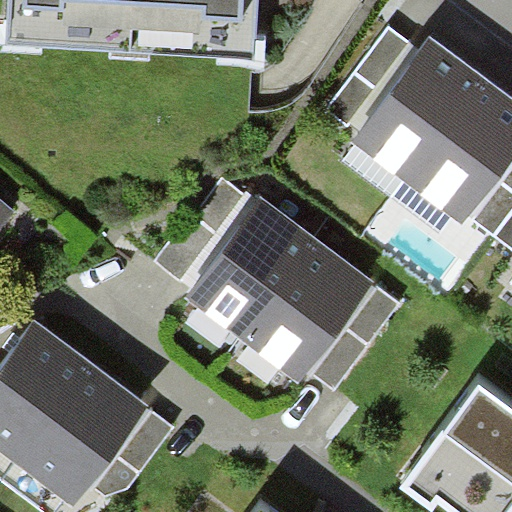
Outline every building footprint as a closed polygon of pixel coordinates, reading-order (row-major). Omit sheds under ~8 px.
[(265,0),(11,0),(10,37),(263,49),(265,0)] [(349,122),(413,38),(388,19),(324,103),(349,122)] [(511,83),(426,20),(413,38),(349,122),(463,208),(511,141),(511,83)] [(511,163),(474,214),(511,242),(511,163)] [(372,263),(260,180),(239,208),(186,279),(298,363),(348,296),(372,263)] [(0,221),(12,208),(0,197),(0,221)] [(378,283),(315,366),(334,381),(397,298),(378,283)] [(146,388),(34,306),(10,337),(0,350),(0,432),(72,486),(120,422),(146,388)] [(511,511),(511,393),(479,369),(400,473),(433,498),(439,489),(470,511),(511,511)] [(151,404),(94,483),(106,490),(128,483),(174,420),(151,404)] [(282,511),(258,494),(244,511),(282,511)]
